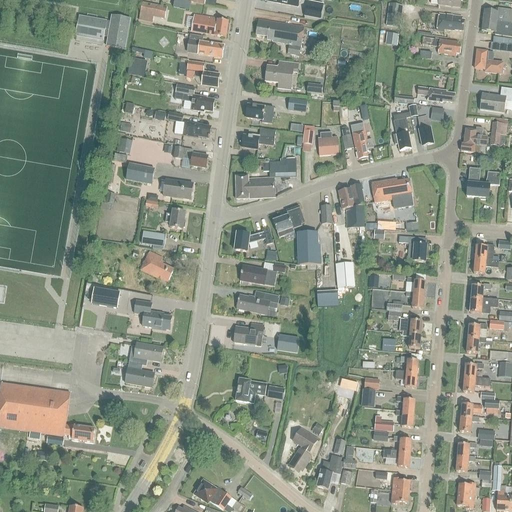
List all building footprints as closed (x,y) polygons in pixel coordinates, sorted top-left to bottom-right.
[(298,8),(299,0),(265,0),(265,2),(298,8)] [(439,0),(438,6),(460,9),(460,0),(439,0)] [(167,8),(142,4),(139,21),(152,24),(154,18),(165,20),(167,8)] [(386,27),(400,29),(403,7),(389,5),(386,27)] [(320,20),(322,10),(306,7),(304,17),(320,20)] [(511,25),(511,19),(511,11),(498,9),(497,12),(484,11),(483,22),(508,25),(511,25)] [(462,18),(439,15),(436,32),(444,33),(444,31),(454,32),(454,31),(463,33),(464,21),(461,21),(462,18)] [(215,37),(226,39),(228,23),(217,21),(218,20),(194,16),(191,33),(215,37)] [(130,20),(111,17),(110,23),(106,23),(107,22),(79,17),(76,37),(103,42),(104,37),(108,38),(106,47),(125,50),(130,20)] [(304,28),(258,21),(256,36),(267,38),(267,41),(272,42),(272,43),(289,46),(288,55),(299,57),(304,28)] [(511,25),(508,25),(483,22),(481,32),(495,33),(495,36),(511,38),(511,25)] [(386,46),(396,47),(398,35),(387,34),(386,46)] [(190,36),(187,54),(196,55),(197,56),(223,60),(224,46),(203,42),(203,38),(190,36)] [(457,55),(460,55),(461,46),(458,46),(458,43),(423,38),(422,46),(438,48),(437,54),(456,57),(457,55)] [(511,54),(511,49),(511,46),(501,46),(500,53),(511,54)] [(431,53),(420,52),(419,59),(431,60),(431,53)] [(493,54),(477,52),(475,70),(485,71),(485,73),(502,75),(503,64),(492,63),(493,54)] [(128,74),(145,77),(148,61),(132,58),(128,74)] [(201,86),(218,89),(220,76),(204,73),(205,65),(189,63),(186,77),(202,80),(201,86)] [(298,66),(281,64),(281,69),(267,68),(265,83),(279,85),(278,90),(290,91),(293,73),(297,73),(298,66)] [(307,94),(321,96),(323,86),(308,85),(307,94)] [(214,109),(215,109),(216,104),(214,104),(215,102),(207,100),(207,99),(194,97),(195,90),(177,87),(175,101),(193,104),(191,112),(205,114),(205,112),(213,114),(214,109)] [(443,103),(453,104),(455,95),(446,94),(447,92),(429,90),(414,88),(413,95),(428,97),(427,102),(443,104),(443,103)] [(506,102),(511,103),(511,90),(501,89),(500,97),(482,95),(479,111),(504,115),(506,102)] [(414,99),(395,97),(394,103),(413,105),(414,99)] [(307,102),(289,99),(288,111),(306,114),(307,102)] [(264,108),(248,106),(246,119),(262,122),(262,124),(272,126),(274,109),(264,108)] [(366,106),(360,108),(361,113),(363,115),(368,114),(366,106)] [(417,117),(415,106),(409,108),(411,119),(417,117)] [(443,121),(445,109),(433,107),(431,119),(443,121)] [(360,108),(349,110),(350,118),(361,115),(361,113),(360,108)] [(166,115),(156,113),(154,120),(164,122),(166,115)] [(183,117),(169,114),(168,121),(182,124),(183,117)] [(430,129),(429,129),(427,117),(417,119),(420,131),(419,131),(422,147),(434,145),(430,129)] [(393,123),(400,152),(411,150),(408,134),(409,134),(406,120),(393,123)] [(489,147),(500,148),(504,144),(507,122),(496,120),(496,124),(493,124),(489,147)] [(131,125),(121,124),(120,132),(130,134),(131,125)] [(209,139),(210,138),(211,128),(203,127),(185,124),(183,137),(199,140),(199,138),(209,139)] [(372,140),(367,141),(364,125),(351,127),(355,150),(357,150),(359,161),(361,160),(361,161),(366,160),(366,159),(368,159),(366,151),(373,149),(372,140)] [(314,128),(304,127),(303,132),(304,132),(303,145),(312,146),(314,128)] [(483,130),(476,129),(476,132),(465,130),(464,145),(462,145),(461,152),(474,154),(474,153),(480,154),(481,147),(486,148),(487,138),(482,138),(483,130)] [(270,140),(274,140),(275,132),(260,130),(259,138),(252,137),(252,138),(243,136),(242,149),(257,151),(258,145),(269,147),(270,140)] [(337,139),(332,139),(332,134),(323,134),(323,140),(318,140),(319,158),(331,157),(333,157),(339,156),(337,139)] [(342,138),(345,151),(353,150),(350,136),(342,138)] [(119,153),(130,155),(132,142),(122,140),(119,153)] [(193,151),(176,148),(174,159),(183,161),(183,160),(192,161),(191,167),(206,170),(208,157),(193,155),(193,151)] [(127,157),(115,155),(113,162),(126,164),(127,157)] [(296,179),(296,160),(280,160),(280,163),(269,163),(270,179),(296,179)] [(106,173),(114,175),(116,167),(108,165),(106,173)] [(126,181),(151,186),(155,170),(129,165),(126,181)] [(468,184),(467,198),(477,199),(479,185),(480,171),(470,170),(468,184)] [(499,187),(500,175),(488,174),(487,178),(485,186),(479,185),(477,199),(488,200),(490,186),(499,187)] [(248,180),(248,177),(236,178),(236,201),(249,200),(275,199),(274,179),(248,180)] [(397,180),(371,185),(375,204),(392,202),(394,211),(414,207),(410,181),(397,183),(397,180)] [(163,197),(191,201),(193,185),(166,181),(163,197)] [(346,210),(347,229),(364,229),(363,206),(365,206),(361,186),(350,188),(351,190),(346,191),(344,190),(340,191),(339,193),(338,193),(342,211),(346,210)] [(113,206),(115,196),(106,194),(104,204),(113,206)] [(279,239),(286,236),(294,233),(293,230),(302,227),(301,225),(305,224),(299,207),(286,212),(288,217),(273,222),(279,239)] [(321,207),(321,225),(331,225),(331,207),(321,207)] [(185,214),(172,211),(171,216),(167,215),(165,224),(171,225),(170,229),(183,231),(183,229),(185,229),(186,224),(184,224),(185,214)] [(407,231),(419,230),(418,212),(406,213),(407,231)] [(388,232),(388,224),(377,224),(377,231),(388,232)] [(273,245),(269,229),(262,231),(263,234),(249,238),(250,236),(237,234),(235,252),(247,253),(248,245),(265,241),(266,246),(273,245)] [(384,232),(374,231),(374,240),(384,241),(384,232)] [(166,236),(143,233),(142,245),(164,248),(164,249),(166,236)] [(321,255),(317,255),(316,234),(299,235),(300,267),(321,266),(321,255)] [(362,237),(352,237),(352,250),(361,250),(362,237)] [(425,264),(427,246),(421,246),(421,239),(399,238),(399,245),(409,246),(407,262),(425,264)] [(511,244),(499,242),(499,250),(511,251),(511,244)] [(493,258),(494,247),(487,246),(487,248),(476,247),(475,261),(486,262),(486,260),(493,260),(493,262),(498,263),(499,258),(493,258)] [(266,261),(275,263),(276,254),(267,253),(266,261)] [(159,279),(168,283),(173,271),(160,265),(162,260),(150,254),(141,271),(159,279)] [(493,262),(493,260),(486,260),(486,262),(475,261),(474,275),(484,276),(485,268),(498,270),(498,263),(493,262)] [(355,288),(353,264),(336,265),(337,289),(355,288)] [(273,272),(285,274),(286,267),(274,265),(273,272)] [(267,272),(243,267),(240,282),(264,287),(274,288),(277,274),(267,272)] [(406,273),(393,272),(393,281),(405,282),(406,273)] [(369,289),(378,289),(379,278),(369,277),(369,289)] [(424,297),(425,283),(415,282),(415,280),(408,280),(407,284),(414,285),(413,294),(413,296),(424,297)] [(490,291),(491,287),(483,286),(483,288),(473,287),(471,301),(482,302),(482,300),(483,291),(490,291)] [(94,288),(91,305),(118,310),(120,293),(94,288)] [(338,308),(338,292),(317,293),(318,309),(338,308)] [(413,296),(413,294),(406,293),(406,298),(413,298),(412,310),(423,311),(424,297),(413,296)] [(275,318),(278,305),(280,298),(265,295),(263,302),(240,297),(237,310),(267,317),(275,318)] [(280,306),(288,308),(290,300),(281,299),(280,306)] [(498,310),(498,301),(482,300),(482,302),(471,301),(470,315),(481,316),(481,315),(489,315),(490,309),(498,310)] [(152,305),(136,302),(134,315),(144,316),(142,328),(153,329),(152,330),(166,332),(166,331),(170,332),(172,318),(158,316),(158,314),(151,313),(152,305)] [(402,306),(387,305),(386,312),(401,313),(402,306)] [(401,314),(389,313),(388,321),(398,322),(399,319),(400,319),(401,314)] [(511,314),(499,313),(499,322),(511,322),(511,314)] [(411,322),(411,320),(404,319),(404,320),(400,320),(399,333),(403,333),(410,333),(410,336),(421,337),(422,323),(411,322)] [(504,323),(490,322),(489,330),(503,332),(504,323)] [(234,344),(261,348),(264,327),(251,325),(251,331),(236,328),(234,344)] [(468,340),(479,341),(479,339),(486,340),(487,326),(480,326),(480,327),(469,327),(468,340)] [(419,350),(421,337),(410,336),(410,333),(403,333),(403,337),(410,338),(409,349),(419,350)] [(299,340),(279,337),(277,351),(297,354),(299,340)] [(486,342),(486,340),(479,339),(479,341),(468,340),(467,354),(477,355),(478,344),(485,344),(485,346),(491,346),(492,342),(486,342)] [(383,340),(382,352),(395,353),(395,341),(383,340)] [(132,347),(129,364),(146,367),(147,361),(160,363),(163,349),(136,344),(136,347),(132,347)] [(489,361),(511,362),(511,354),(490,353),(489,361)] [(417,376),(418,362),(408,361),(408,360),(401,359),(400,364),(407,364),(406,373),(406,375),(417,376)] [(142,367),(146,367),(129,364),(125,384),(152,389),(154,375),(141,372),(142,367)] [(499,378),(511,379),(511,370),(511,364),(500,364),(499,378)] [(483,370),(484,366),(476,365),(476,367),(465,366),(464,380),(475,381),(475,379),(476,370),(483,370)] [(406,375),(406,373),(396,372),(395,381),(406,382),(405,389),(416,390),(417,376),(406,375)] [(364,390),(378,391),(379,381),(365,379),(364,390)] [(490,388),(490,380),(475,379),(475,381),(464,380),(463,394),(474,395),(475,387),(490,388)] [(342,380),(339,389),(356,393),(358,384),(342,380)] [(251,383),(239,381),(236,402),(247,404),(251,405),(254,405),(255,396),(265,397),(266,387),(261,386),(261,385),(251,383)] [(65,426),(66,426),(70,394),(1,385),(0,390),(0,428),(29,433),(40,434),(64,438),(64,436),(65,426)] [(267,399),(282,402),(285,390),(269,387),(267,399)] [(376,392),(363,391),(361,408),(374,409),(376,392)] [(414,416),(415,402),(404,401),(404,399),(397,399),(397,403),(404,404),(403,413),(403,415),(414,416)] [(499,402),(485,401),(484,410),(499,411),(499,402)] [(481,415),(482,408),(462,406),(461,420),(472,421),(472,418),(472,414),(481,415)] [(412,430),(414,416),(403,415),(403,413),(391,412),(390,417),(393,417),(392,421),(402,422),(402,429),(412,430)] [(485,424),(486,420),(472,418),(472,421),(461,420),(460,433),(470,434),(471,423),(485,424)] [(374,431),(393,432),(394,424),(380,423),(380,427),(374,427),(374,431)] [(312,432),(319,436),(324,429),(317,424),(312,432)] [(64,436),(64,438),(64,436),(72,437),(72,441),(93,444),(95,430),(74,427),(66,426),(65,426),(64,436)] [(307,451),(310,453),(318,441),(301,430),(293,442),(302,448),(301,451),(300,450),(292,462),(294,463),(290,469),(298,474),(300,471),(302,472),(311,458),(305,454),(307,451)] [(388,433),(374,432),(373,441),(387,442),(388,433)] [(261,433),(259,441),(265,443),(268,435),(261,433)] [(64,440),(47,438),(47,444),(63,446),(64,440)] [(410,456),(411,442),(401,441),(401,439),(394,438),(393,443),(400,443),(399,452),(399,455),(410,456)] [(346,443),(337,441),(334,454),(343,457),(346,443)] [(476,450),(477,445),(469,445),(469,446),(458,445),(457,459),(468,460),(468,458),(469,449),(476,450)] [(354,449),(347,448),(345,460),(353,461),(354,449)] [(409,469),(410,456),(399,455),(399,452),(384,451),(383,459),(399,461),(398,468),(409,469)] [(342,459),(332,457),(330,464),(324,463),(321,471),(317,488),(328,491),(332,475),(338,476),(342,459)] [(482,461),(475,460),(475,459),(468,458),(468,460),(457,459),(456,473),(467,474),(468,463),(481,464),(482,461)] [(343,469),(356,470),(357,462),(344,461),(343,469)] [(501,468),(494,467),(492,492),(500,492),(501,468)] [(353,474),(343,472),(340,484),(350,487),(353,474)] [(490,482),(490,481),(490,474),(480,473),(479,481),(482,481),(490,482)] [(409,494),(410,483),(401,482),(401,480),(394,479),(392,492),(409,494)] [(217,491),(209,486),(205,483),(202,484),(198,490),(194,496),(208,505),(209,503),(214,506),(223,511),(224,511),(225,511),(231,511),(233,510),(227,506),(232,499),(223,493),(218,489),(217,491)] [(474,498),(476,485),(468,484),(468,486),(459,485),(458,496),(474,498)] [(254,496),(242,488),(238,493),(250,502),(254,496)] [(510,511),(511,497),(511,488),(505,488),(505,493),(497,492),(496,511),(510,511)] [(408,505),(409,494),(392,492),(391,505),(399,506),(399,504),(408,505)] [(473,511),(474,498),(458,496),(457,507),(465,508),(465,510),(473,511)] [(481,511),(489,511),(490,500),(483,500),(481,511)]
